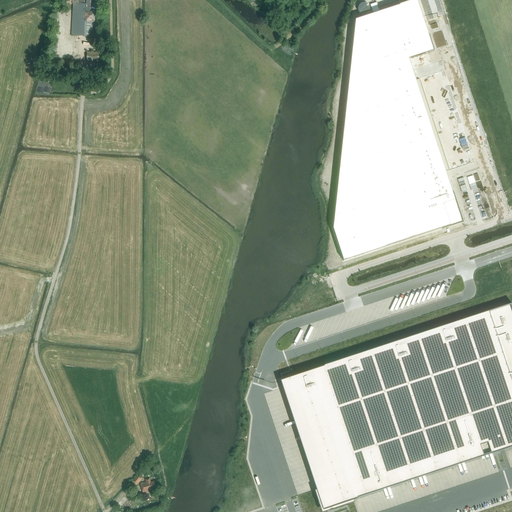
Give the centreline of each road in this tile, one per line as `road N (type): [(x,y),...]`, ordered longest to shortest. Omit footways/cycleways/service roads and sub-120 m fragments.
road 1 (unclassified): [(102,511),(33,344),(71,209),(84,54)]
road 2 (unclassified): [(511,217),(348,270),(341,281),(354,290),(511,239)]
